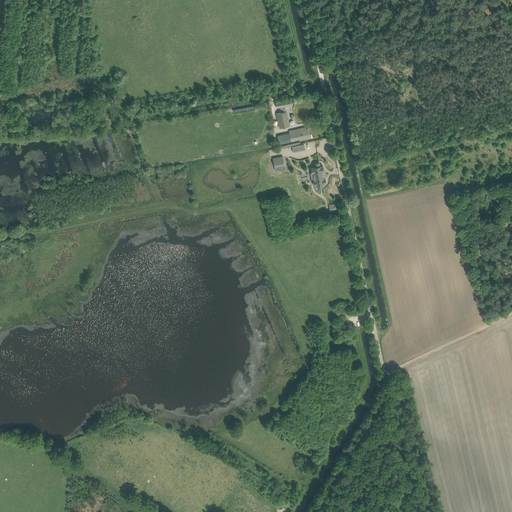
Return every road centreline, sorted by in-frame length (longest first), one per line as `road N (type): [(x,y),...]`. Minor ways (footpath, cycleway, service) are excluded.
road 1 (unclassified): [(314,511),(384,391),(328,102)]
road 2 (track): [(376,337),(391,320),(335,70),(321,77)]
road 3 (track): [(293,511),(362,396),(355,316)]
road 4 (track): [(383,375),(511,310)]
